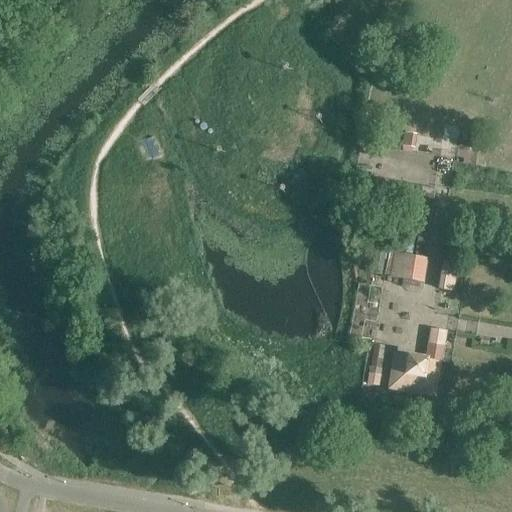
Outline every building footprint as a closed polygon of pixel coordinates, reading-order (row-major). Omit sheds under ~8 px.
[(402,146),(414,147),(417,134),(404,133),(402,146)] [(419,282),(423,258),(395,253),(391,277),(419,282)] [(453,292),(458,264),(445,262),(441,290),(453,292)] [(444,347),(446,332),(431,329),(428,344),(444,347)] [(435,398),(441,362),(394,354),(387,390),(435,398)] [(378,386),(380,376),(369,374),(367,384),(378,386)]
